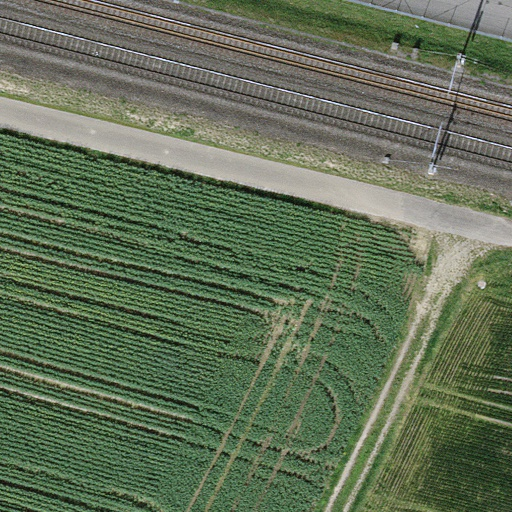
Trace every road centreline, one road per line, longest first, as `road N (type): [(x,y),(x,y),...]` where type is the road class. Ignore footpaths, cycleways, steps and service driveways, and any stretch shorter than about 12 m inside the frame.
road 1 (unclassified): [(0,111),(511,234)]
road 2 (track): [(361,511),(502,231)]
